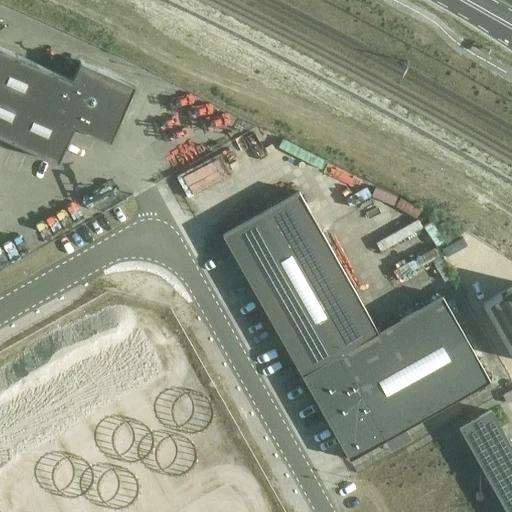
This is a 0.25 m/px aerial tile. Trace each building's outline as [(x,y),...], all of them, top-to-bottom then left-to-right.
[(0,136),(57,161),(73,124),(109,140),(134,85),(79,61),(78,63),(74,72),(71,79),(0,47),(0,136)] [(199,168),(233,154),(227,139),(193,154),(199,168)] [(179,162),(171,167),(183,186),(191,181),(179,162)] [(362,178),(340,187),(345,200),(368,191),(362,178)] [(369,178),(367,187),(390,193),(392,184),(369,178)] [(221,234),(275,329),(348,459),(489,380),(441,295),(377,331),(298,191),(221,234)] [(432,249),(425,255),(441,275),(448,269),(432,249)] [(511,286),(495,295),(482,303),(511,355),(511,286)] [(479,418),(473,421),(461,428),(508,511),(511,511),(511,451),(489,410),(478,416),(479,418)]
